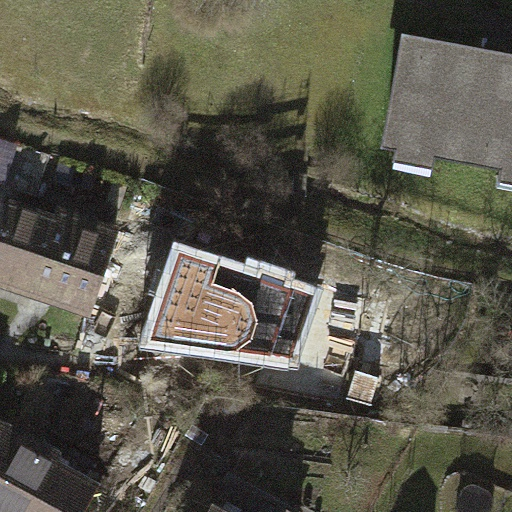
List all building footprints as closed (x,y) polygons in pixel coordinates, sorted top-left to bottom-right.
[(384,143),(511,164),(511,53),(402,36),(384,143)] [(0,207),(0,282),(88,309),(116,217),(57,199),(55,204),(6,189),(0,207)] [(252,273),(180,249),(150,341),(294,361),(315,296),(286,287),(289,279),(253,268),(252,273)] [(53,450),(5,423),(0,432),(0,511),(78,511),(93,486),(47,461),(53,450)] [(296,511),(227,474),(209,507),(218,511),(296,511)]
